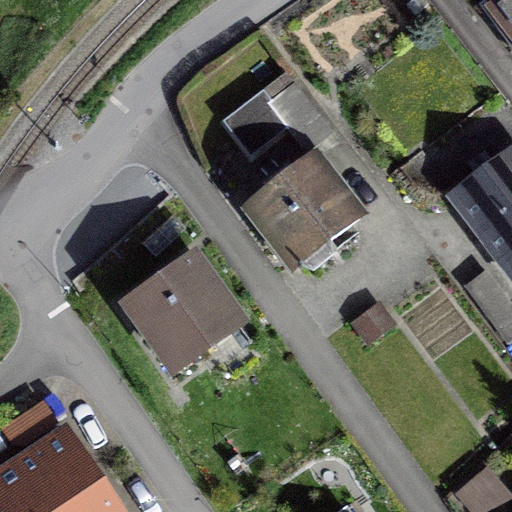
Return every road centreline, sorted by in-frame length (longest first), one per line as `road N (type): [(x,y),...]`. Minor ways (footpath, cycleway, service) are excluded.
road 1 (residential): [(141,108),(421,511)]
road 2 (residential): [(69,335),(189,511)]
road 3 (residential): [(293,0),(141,108)]
road 4 (residential): [(141,108),(14,215)]
road 5 (residential): [(14,215),(69,335)]
